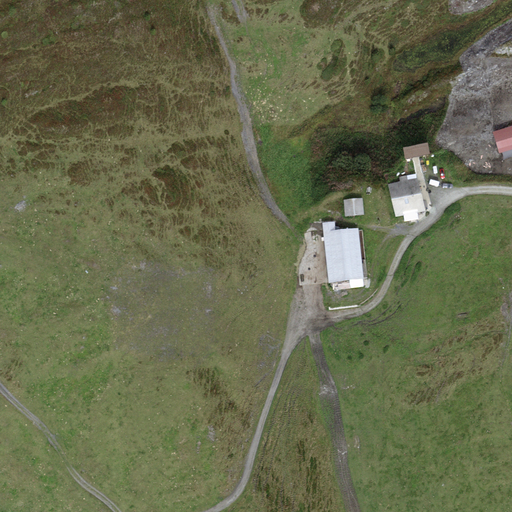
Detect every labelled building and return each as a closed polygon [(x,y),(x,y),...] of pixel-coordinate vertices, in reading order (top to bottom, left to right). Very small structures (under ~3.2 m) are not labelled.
[(511,125),(492,132),(495,142),(511,137),(511,125)] [(511,137),(495,142),(499,153),(511,149),(511,137)] [(417,177),(387,184),(395,218),(424,211),(421,196),(417,177)] [(363,198),(343,199),(345,217),(364,215),(363,198)] [(360,242),(358,228),(336,230),(335,222),(322,223),(329,282),(349,280),(350,289),(365,287),(360,242)]
